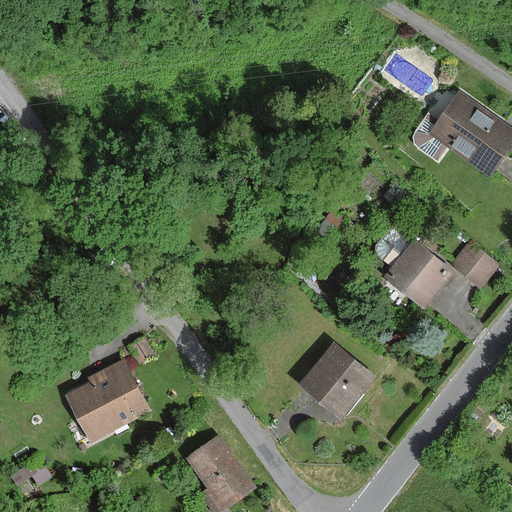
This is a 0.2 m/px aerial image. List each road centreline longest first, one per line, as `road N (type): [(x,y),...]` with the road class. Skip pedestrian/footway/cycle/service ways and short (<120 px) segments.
road 1 (unclassified): [(0,84),(311,511)]
road 2 (tertiary): [(363,511),(511,322)]
road 3 (unclassified): [(511,86),(382,0)]
